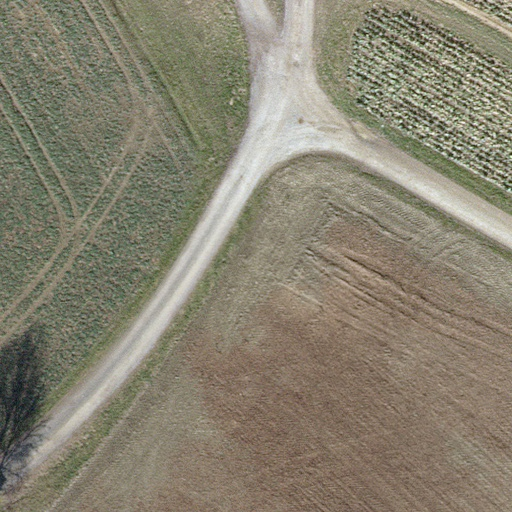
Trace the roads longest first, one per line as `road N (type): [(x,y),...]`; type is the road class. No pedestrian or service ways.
road 1 (track): [(292,111),(95,406),(0,481)]
road 2 (track): [(511,233),(292,111)]
